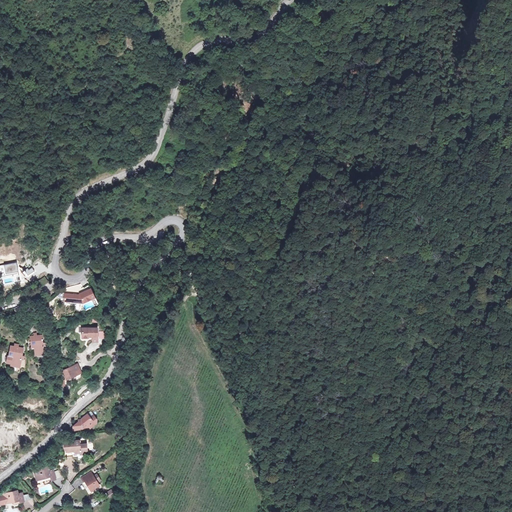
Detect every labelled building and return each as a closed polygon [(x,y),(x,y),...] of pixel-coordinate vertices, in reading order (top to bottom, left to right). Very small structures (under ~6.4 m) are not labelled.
[(45,276),(36,283),(39,289),(49,282),(48,280),(50,279),(48,277),(46,278),(45,276)] [(78,296),(62,294),(61,301),(74,303),(81,304),(81,306),(89,303),(91,307),(95,305),(89,290),(83,292),(84,293),(78,296)] [(14,330),(14,328),(11,328),(10,326),(9,325),(7,325),(5,326),(3,327),(3,329),(3,331),(4,332),(6,334),(9,333),(10,333),(11,331),(11,330),(14,330)] [(96,329),(83,329),(83,331),(81,331),(82,339),(88,339),(88,337),(92,337),(92,339),(92,342),(97,342),(96,329)] [(34,335),(30,335),(32,349),(35,349),(35,353),(44,352),(44,346),(46,346),(46,342),(43,342),(42,334),(37,335),(37,332),(34,332),(34,335)] [(19,344),(15,343),(15,346),(11,345),(9,357),(8,357),(7,361),(11,362),(11,364),(20,366),(22,359),(23,359),(25,356),(22,355),(23,347),(18,346),(19,344)] [(77,365),(62,372),(66,380),(75,376),(73,372),(73,371),(75,370),(75,372),(79,370),(77,365)] [(78,423),(73,426),(74,430),(83,429),(83,427),(92,426),(96,423),(96,420),(94,417),(91,419),(87,414),(80,420),(80,422),(78,423)] [(78,440),(66,442),(66,451),(76,451),(76,453),(80,453),(80,454),(87,454),(86,443),(80,444),(78,444),(78,440)] [(48,467),(34,471),(37,480),(43,478),(50,476),(52,480),(56,479),(53,470),(50,471),(48,467)] [(93,476),(90,472),(82,478),(84,482),(87,480),(90,485),(89,486),(92,491),(99,486),(97,482),(93,476)] [(114,489),(107,493),(109,497),(117,492),(114,489)] [(17,490),(4,493),(4,494),(0,495),(0,501),(0,504),(7,502),(6,499),(9,499),(11,500),(12,501),(15,501),(15,502),(24,501),(22,492),(17,493),(17,490)]
